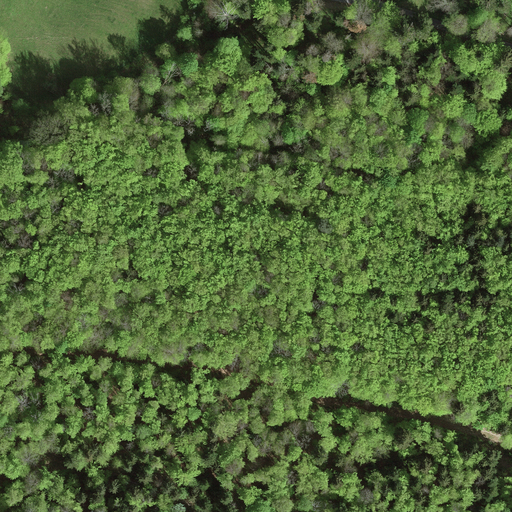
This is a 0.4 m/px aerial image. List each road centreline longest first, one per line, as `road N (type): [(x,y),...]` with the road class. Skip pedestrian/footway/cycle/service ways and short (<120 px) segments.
road 1 (track): [(0,354),(54,350),(224,368),(336,405),(425,416),(511,447)]
road 2 (track): [(0,439),(110,468),(192,511)]
road 3 (unclassified): [(511,46),(358,0)]
